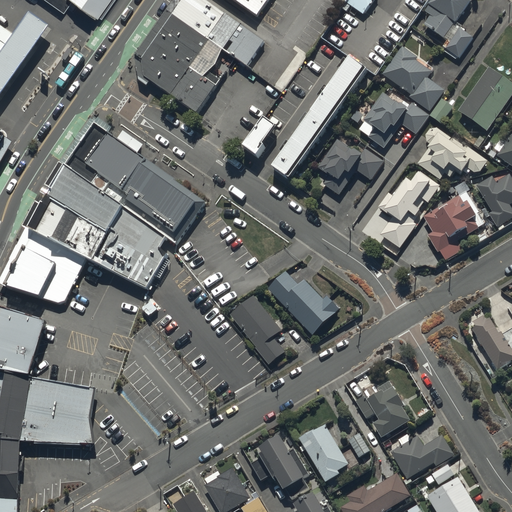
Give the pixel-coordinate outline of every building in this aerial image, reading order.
[(49,0),(62,9),(67,2),(68,0),(49,0)] [(109,0),(79,0),(100,14),(109,0)] [(268,44),(202,0),(184,0),(172,17),(208,42),(236,62),(249,71),(268,44)] [(269,0),(227,0),(256,19),(259,15),(269,0)] [(377,0),(347,0),(345,4),(366,18),(377,0)] [(424,26),(446,41),(473,2),(470,0),(434,0),(425,13),(431,17),(424,26)] [(0,105),(54,28),(35,15),(18,38),(4,59),(0,65),(0,105)] [(208,42),(172,17),(141,62),(144,80),(198,118),(217,91),(188,71),(208,42)] [(0,56),(4,59),(18,38),(0,25),(0,56)] [(448,50),(460,59),(474,39),(462,30),(448,50)] [(446,93),(429,81),(434,75),(417,63),(419,60),(404,49),(402,52),(384,77),(413,97),(411,100),(431,114),(446,93)] [(368,66),(351,54),(273,172),(288,182),(368,66)] [(459,114),(488,134),(511,100),(511,84),(490,70),(459,114)] [(413,105),(408,113),(384,96),(365,123),(375,131),(369,140),(385,151),(402,126),(417,137),(431,117),(413,105)] [(432,118),(442,125),(454,108),(443,101),(432,118)] [(251,139),(243,150),(256,160),(277,131),(264,122),(251,139)] [(99,125),(69,164),(182,241),(208,205),(99,125)] [(465,148),(464,149),(442,134),(434,128),(425,142),(433,147),(419,166),(442,182),(445,176),(451,180),(457,172),(464,177),(469,170),(478,177),(488,163),(471,152),(465,148)] [(0,156),(10,139),(0,132),(0,156)] [(511,137),(497,158),(511,168),(511,137)] [(369,151),(363,159),(339,142),(320,170),(331,177),(324,186),(340,197),(357,172),(372,183),(386,163),(369,151)] [(182,241),(69,164),(31,231),(92,258),(152,285),(182,241)] [(409,183),(398,199),(391,194),(380,210),(395,220),(382,238),(401,251),(418,227),(414,225),(421,215),(416,212),(423,201),(430,206),(442,189),(421,175),(413,186),(409,183)] [(511,178),(510,176),(498,183),(495,179),(477,190),(500,229),(511,221),(511,206),(511,207),(511,206),(511,178)] [(426,220),(435,235),(431,238),(447,263),(464,252),(459,244),(487,227),(467,195),(426,220)] [(92,258),(31,231),(1,285),(69,305),(92,258)] [(299,287),(288,276),(270,293),(312,336),(338,311),(307,279),(299,287)] [(284,331),(257,295),(230,316),(271,369),(291,354),(277,336),(284,331)] [(48,323),(0,310),(0,511),(21,511),(26,446),(97,452),(93,419),(93,418),(98,391),(32,378),(48,323)] [(511,364),(511,332),(504,337),(492,319),(472,331),(499,373),(511,364)] [(368,421),(377,416),(382,424),(375,428),(384,442),(412,424),(404,411),(406,409),(393,387),(390,384),(379,391),(381,394),(368,402),(366,398),(357,404),(368,421)] [(351,467),(328,429),(302,445),(326,483),(328,487),(342,478),(339,475),(351,467)] [(350,443),(361,461),(372,453),(362,436),(350,443)] [(419,439),(392,456),(409,483),(436,466),(438,470),(456,458),(444,438),(425,449),(419,439)] [(313,490),(281,439),(261,452),(264,458),(252,466),(264,485),(277,477),(293,502),(313,490)] [(432,477),(439,488),(456,477),(450,466),(432,477)] [(205,488),(220,511),(232,511),(252,500),(233,470),(205,488)] [(342,511),(390,511),(412,498),(399,476),(370,495),(366,488),(348,499),(352,506),(342,511)] [(478,511),(459,482),(429,500),(436,511),(478,511)] [(206,511),(196,494),(174,507),(176,511),(206,511)] [(323,511),(313,497),(294,509),(295,511),(323,511)] [(243,510),(244,511),(267,511),(259,500),(243,510)]
